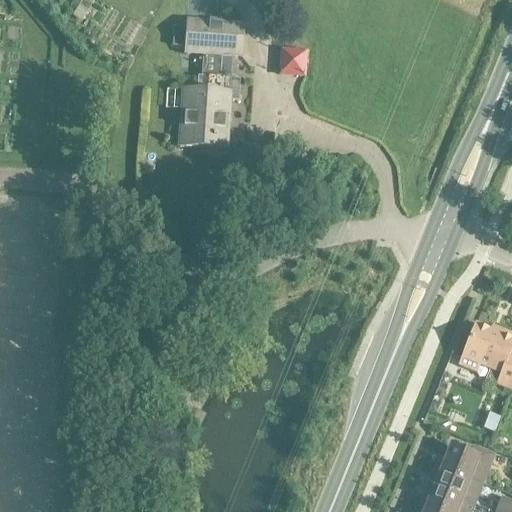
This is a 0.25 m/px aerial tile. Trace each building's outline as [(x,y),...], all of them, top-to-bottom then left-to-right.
[(186,25),(184,58),(221,61),(219,83),(197,82),(196,95),(183,94),(179,150),(225,153),(229,104),(238,105),(239,84),(229,83),(231,60),(240,61),(242,29),(186,25)] [(474,330),(458,370),(475,377),(477,371),(488,375),(484,384),(510,395),(511,390),(511,359),(508,357),(511,347),(511,340),(498,335),(497,339),(474,330)] [(439,461),(435,470),(461,481),(481,489),(494,461),(472,451),(469,459),(449,451),(444,463),(439,461)] [(461,481),(435,470),(432,478),(437,480),(432,493),(473,510),(481,489),(461,481)] [(471,511),(473,510),(432,493),(427,504),(422,502),(419,510),(423,511),(471,511)] [(511,511),(511,503),(502,500),(496,511),(511,511)]
